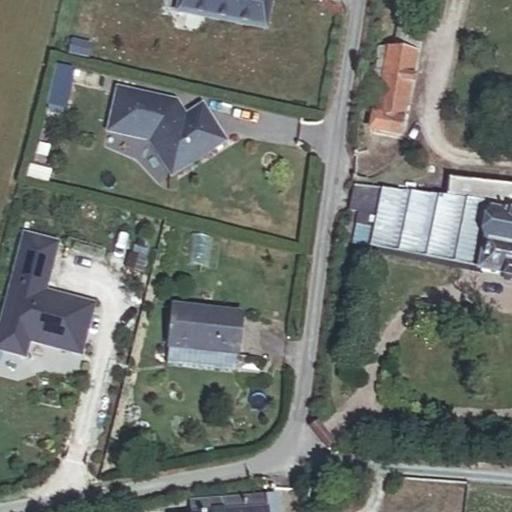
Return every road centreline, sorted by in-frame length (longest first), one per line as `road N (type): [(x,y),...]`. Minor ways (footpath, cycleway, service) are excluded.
road 1 (residential): [(353,0),(283,467)]
road 2 (residential): [(283,467),(39,511)]
road 3 (residential): [(511,489),(283,467)]
